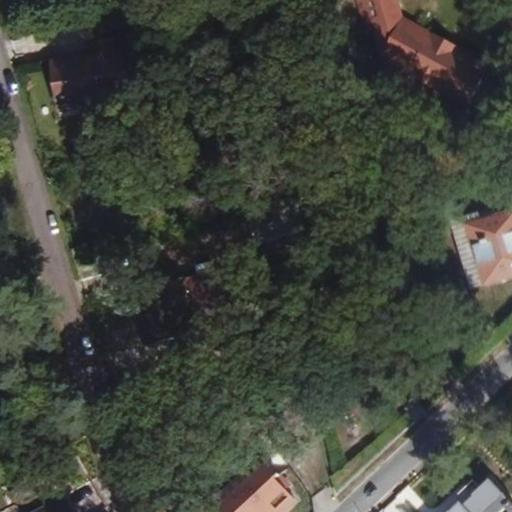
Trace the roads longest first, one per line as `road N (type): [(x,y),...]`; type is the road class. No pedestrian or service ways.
road 1 (residential): [(0,75),(128,511)]
road 2 (residential): [(511,358),(347,511)]
